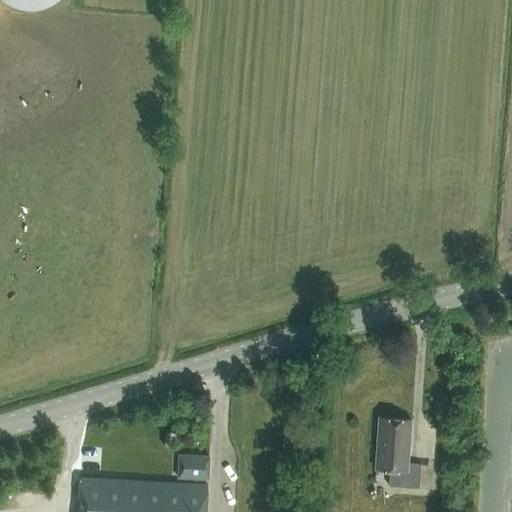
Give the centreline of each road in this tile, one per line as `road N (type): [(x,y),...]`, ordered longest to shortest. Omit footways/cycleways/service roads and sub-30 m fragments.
road 1 (tertiary): [(0,425),(511,282)]
road 2 (unclassified): [(511,367),(500,393),(493,511)]
